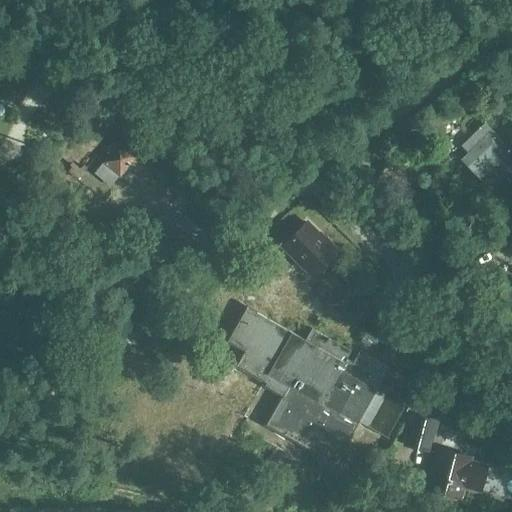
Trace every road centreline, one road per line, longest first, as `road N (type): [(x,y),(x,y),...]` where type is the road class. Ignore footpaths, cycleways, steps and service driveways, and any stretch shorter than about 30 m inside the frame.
road 1 (unclassified): [(0,432),(310,184)]
road 2 (unclassified): [(511,378),(310,184)]
road 3 (unclassified): [(310,184),(114,0)]
road 4 (unclassified): [(310,184),(511,30)]
road 5 (track): [(268,0),(325,171)]
